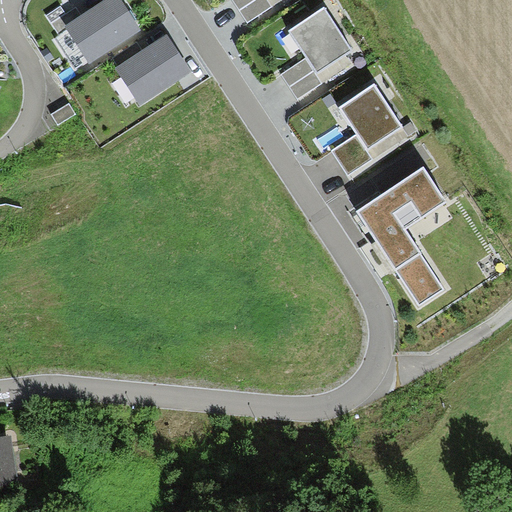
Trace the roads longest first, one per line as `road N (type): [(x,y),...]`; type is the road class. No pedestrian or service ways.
road 1 (residential): [(0,392),(45,388),(323,411),(366,385),(382,338),(378,309),(175,0)]
road 2 (track): [(511,314),(366,385)]
road 3 (residential): [(0,16),(35,95),(23,136),(0,151)]
